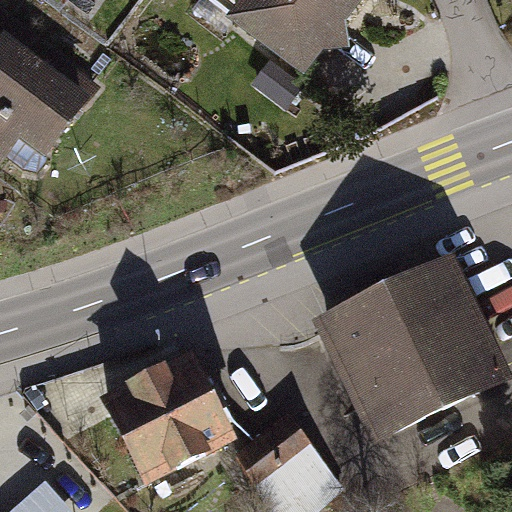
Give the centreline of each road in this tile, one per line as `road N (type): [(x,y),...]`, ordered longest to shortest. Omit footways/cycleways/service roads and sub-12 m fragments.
road 1 (secondary): [(0,335),(509,145)]
road 2 (residential): [(509,145),(460,0)]
